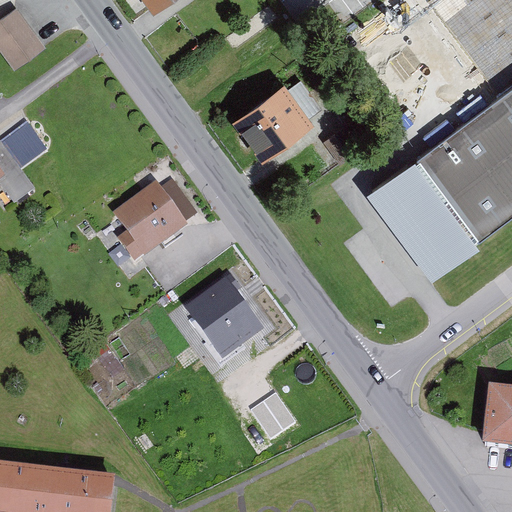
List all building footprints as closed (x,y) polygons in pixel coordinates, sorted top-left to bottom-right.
[(138,0),(151,18),(175,0),(138,0)] [(0,22),(0,63),(9,76),(42,52),(14,13),(0,22)] [(511,81),(362,195),(423,279),(511,213),(511,81)] [(223,123),(255,166),(310,125),(279,83),(223,123)] [(0,150),(0,203),(8,215),(34,197),(0,150)] [(146,195),(101,230),(130,267),(175,232),(146,195)] [(220,285),(172,316),(204,365),(252,333),(220,285)] [(511,391),(495,390),(489,446),(511,448),(511,391)] [(272,438),(298,422),(279,391),(253,408),(272,438)] [(104,511),(107,487),(0,475),(0,511),(104,511)]
